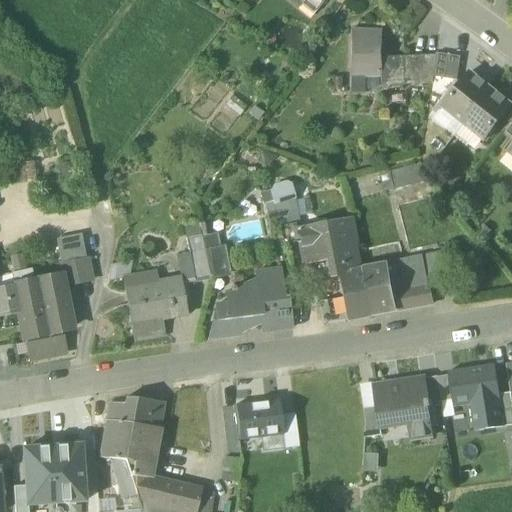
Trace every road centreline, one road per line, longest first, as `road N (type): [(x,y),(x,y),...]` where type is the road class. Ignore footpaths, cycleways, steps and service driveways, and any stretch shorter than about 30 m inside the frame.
road 1 (residential): [(511,320),(0,396)]
road 2 (track): [(133,0),(78,71),(72,104),(104,207)]
